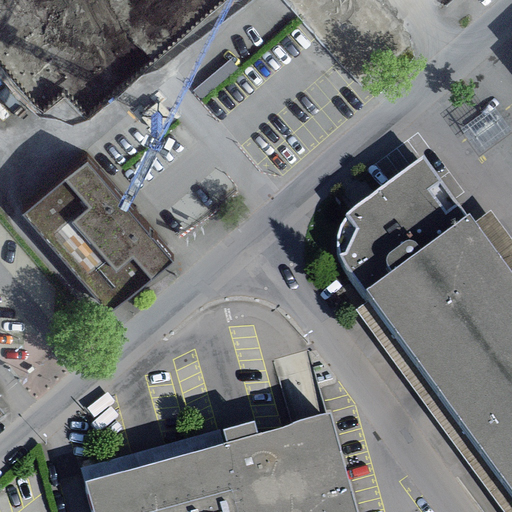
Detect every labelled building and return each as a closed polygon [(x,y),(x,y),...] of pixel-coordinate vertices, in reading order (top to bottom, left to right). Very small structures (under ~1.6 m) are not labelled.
[(186,0),(0,0),(0,55),(53,116),(186,0)] [(511,125),(494,101),(461,124),(480,149),(511,126),(511,125)] [(26,215),(101,305),(163,254),(89,163),(26,215)] [(511,293),(421,172),(324,244),(511,496),(511,293)] [(355,511),(331,424),(258,444),(255,432),(225,440),(228,452),(85,491),(91,511),(355,511)]
